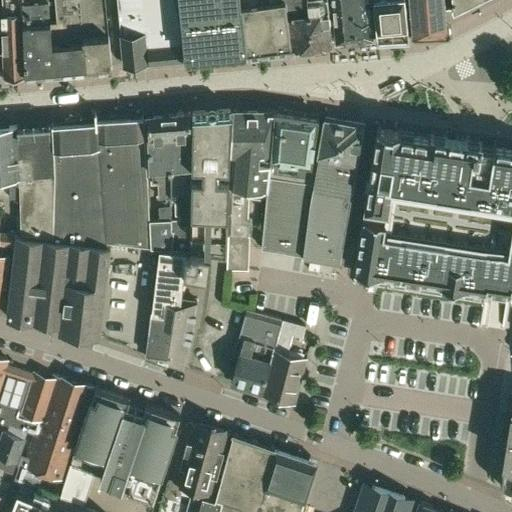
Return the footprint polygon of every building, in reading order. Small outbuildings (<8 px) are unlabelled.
[(104,0),(7,0),(8,14),(3,14),(5,77),(111,67),(104,0)] [(116,0),(123,65),(183,59),(177,8),(174,0),(116,0)] [(241,1),(240,0),(174,0),(177,8),(183,59),(185,58),(185,59),(247,52),(246,49),(245,32),(245,31),(243,13),(243,11),(242,4),(242,2),(242,1),(241,1)] [(247,52),(260,51),(292,48),(285,0),(253,0),(253,1),(242,2),(242,4),(243,11),(243,13),(245,31),(245,32),(246,49),(247,52)] [(285,0),(292,48),(312,46),(312,45),(332,43),(327,0),(285,0)] [(331,0),(336,42),(373,39),(369,0),(331,0)] [(372,0),(377,39),(408,37),(404,0),(372,0)] [(408,0),(412,37),(449,36),(448,25),(445,24),(443,0),(408,0)] [(450,0),(450,7),(452,12),(475,0),(450,0)] [(249,187),(265,190),(273,110),(259,109),(256,107),(249,106),(246,109),(233,108),(230,170),(229,174),(218,173),(218,182),(229,182),(227,257),(227,268),(248,269),(249,247),(244,246),(245,235),(247,235),(249,187)] [(183,273),(208,276),(211,254),(227,257),(229,182),(218,182),(218,173),(229,174),(230,170),(227,170),(230,109),(229,109),(193,111),(193,112),(192,112),(193,114),(190,165),(190,170),(190,173),(201,173),(201,182),(189,182),(188,193),(185,250),(183,273)] [(190,170),(190,165),(193,114),(191,114),(191,112),(186,113),(184,110),(177,111),(176,113),(163,114),(161,112),(154,112),(152,115),(147,115),(150,167),(151,167),(151,180),(158,181),(159,197),(171,196),(171,173),(190,170)] [(320,116),(273,110),(265,190),(262,246),(303,254),(311,196),(317,162),(307,160),(320,116)] [(150,246),(149,219),(147,174),(143,114),(53,123),(55,146),(51,147),(53,203),(55,242),(17,236),(15,246),(6,315),(59,322),(58,330),(73,332),(99,335),(111,248),(106,248),(106,240),(150,246)] [(355,122),(326,117),(317,162),(311,196),(303,254),(339,260),(358,159),(355,159),(363,124),(355,122)] [(53,203),(51,147),(51,122),(0,125),(0,177),(19,176),(21,235),(52,239),(53,203)] [(378,125),(353,282),(492,303),(494,288),(511,291),(511,286),(511,145),(493,143),(493,145),(481,143),(482,141),(431,133),(430,135),(400,130),(401,128),(378,125)] [(180,218),(170,218),(170,229),(173,229),(170,248),(185,250),(188,193),(176,196),(174,196),(175,214),(179,214),(180,218)] [(171,214),(171,205),(159,206),(160,215),(171,214)] [(150,246),(151,246),(160,247),(170,248),(173,229),(170,229),(170,218),(149,219),(150,246)] [(0,244),(15,246),(17,236),(17,233),(0,231),(0,232),(0,244)] [(181,364),(191,325),(197,299),(182,296),(181,296),(183,273),(185,250),(170,248),(160,247),(153,306),(151,306),(146,344),(151,345),(149,353),(181,364)] [(0,288),(4,289),(10,257),(0,255),(0,288)] [(262,389),(281,316),(245,308),(234,351),(240,353),(232,381),(262,389)] [(302,336),(305,324),(282,317),(275,351),(263,392),(294,401),(306,357),(287,352),(293,333),(302,336)] [(64,480),(93,386),(52,373),(51,376),(32,370),(32,371),(7,363),(9,358),(0,355),(0,422),(34,433),(24,467),(64,480)] [(179,414),(95,387),(60,492),(80,499),(90,471),(96,473),(95,475),(116,482),(117,480),(126,482),(122,493),(148,502),(156,476),(159,477),(179,414)] [(511,408),(510,408),(502,461),(504,462),(502,476),(502,483),(505,488),(511,492),(511,408)] [(407,511),(413,496),(364,479),(352,511),(299,511),(304,498),(305,499),(317,461),(233,431),(231,438),(229,437),(231,432),(225,430),(226,427),(197,419),(196,422),(189,420),(174,480),(194,486),(187,511),(407,511)] [(0,436),(0,455),(16,462),(17,462),(26,438),(3,429),(0,436)] [(0,503),(4,496),(3,495),(8,483),(0,479),(0,467),(1,466),(0,466),(0,503)] [(102,511),(23,480),(9,511),(102,511)] [(439,511),(441,509),(420,499),(414,511),(439,511)]
